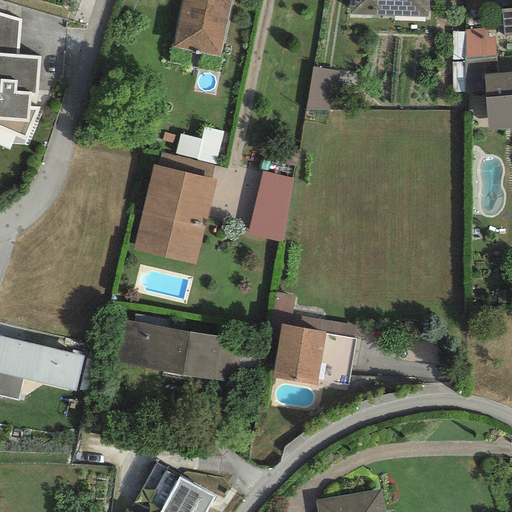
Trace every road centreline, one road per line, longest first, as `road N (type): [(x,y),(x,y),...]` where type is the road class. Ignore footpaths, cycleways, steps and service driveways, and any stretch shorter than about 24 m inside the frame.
road 1 (residential): [(511,419),(459,402),(372,413),(308,445),(243,511)]
road 2 (residential): [(106,0),(47,177),(25,212),(0,226)]
road 3 (unknown): [(276,0),(218,249)]
